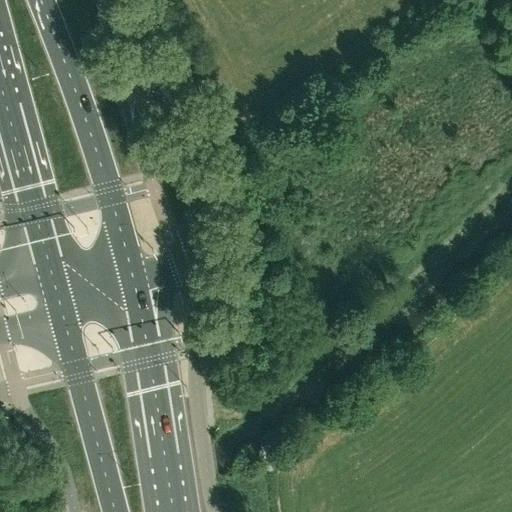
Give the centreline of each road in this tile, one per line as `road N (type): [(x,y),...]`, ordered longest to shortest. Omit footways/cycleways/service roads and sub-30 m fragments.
road 1 (secondary): [(129,263),(183,241),(194,191),(147,61),(108,0)]
road 2 (primary): [(129,263),(43,0)]
road 3 (primary): [(180,511),(129,263)]
road 4 (primary): [(55,307),(106,511)]
road 5 (primary): [(0,98),(45,270)]
